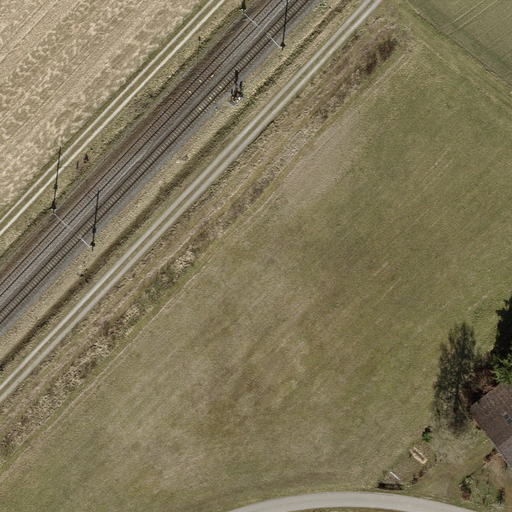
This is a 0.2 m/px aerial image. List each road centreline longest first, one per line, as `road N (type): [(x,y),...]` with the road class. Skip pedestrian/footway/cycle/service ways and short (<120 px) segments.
road 1 (track): [(376,0),(0,395)]
road 2 (track): [(0,229),(220,0)]
road 3 (track): [(511,97),(387,0)]
